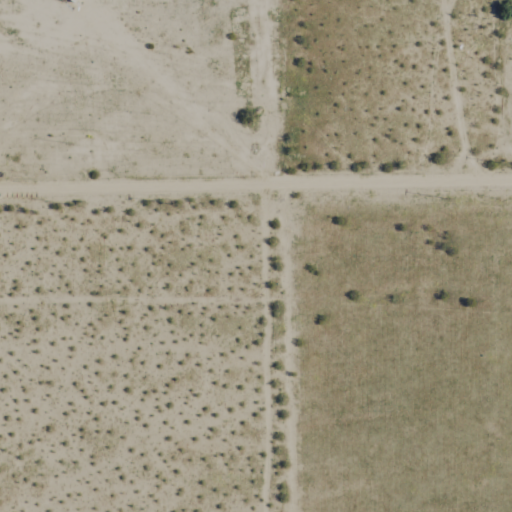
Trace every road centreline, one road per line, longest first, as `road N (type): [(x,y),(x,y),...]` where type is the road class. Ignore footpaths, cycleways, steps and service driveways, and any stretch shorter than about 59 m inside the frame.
road 1 (track): [(511,178),(0,188)]
road 2 (track): [(290,511),(282,182)]
road 3 (track): [(274,0),(275,182)]
